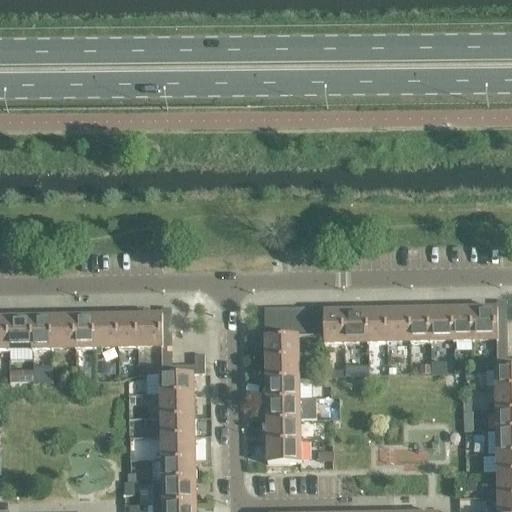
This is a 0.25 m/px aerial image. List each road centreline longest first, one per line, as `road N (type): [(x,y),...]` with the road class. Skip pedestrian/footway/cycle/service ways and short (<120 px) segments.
road 1 (primary): [(0,85),(511,80)]
road 2 (primary): [(511,47),(0,52)]
road 3 (residential): [(231,284),(511,281)]
road 4 (residential): [(0,286),(231,284)]
road 5 (residential): [(231,284),(236,508)]
